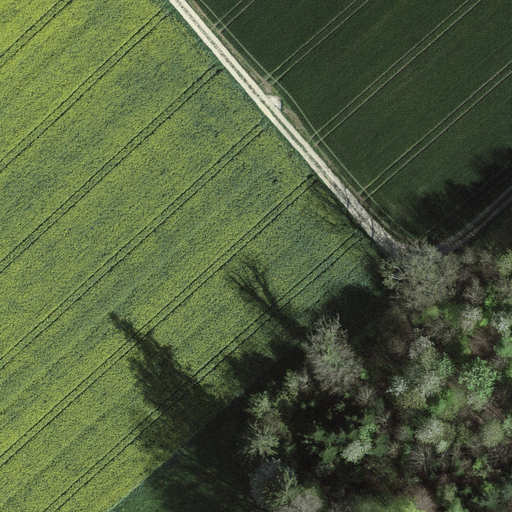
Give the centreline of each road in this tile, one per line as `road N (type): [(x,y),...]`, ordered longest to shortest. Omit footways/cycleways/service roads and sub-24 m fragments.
road 1 (track): [(179,0),(410,272)]
road 2 (track): [(511,190),(410,272)]
